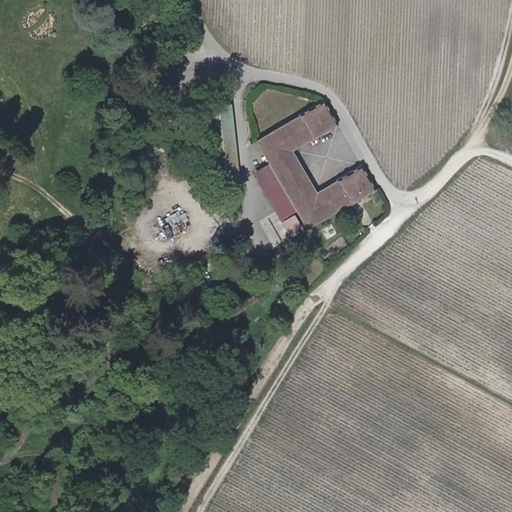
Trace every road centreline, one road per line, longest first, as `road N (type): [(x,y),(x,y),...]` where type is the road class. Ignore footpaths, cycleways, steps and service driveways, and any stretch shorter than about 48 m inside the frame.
road 1 (track): [(319,294),(327,305),(202,511)]
road 2 (track): [(511,404),(327,305)]
road 3 (track): [(511,16),(471,147)]
